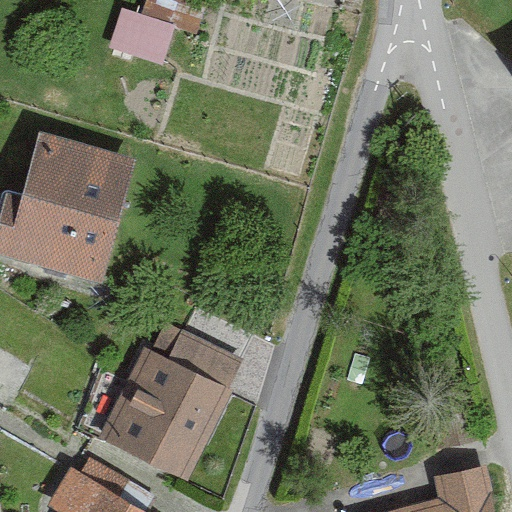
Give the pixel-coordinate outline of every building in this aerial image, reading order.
[(150,0),(149,11),(185,16),(186,0),(150,0)] [(119,8),(114,50),(171,58),(176,15),(119,8)] [(136,167),(40,140),(21,206),(7,202),(0,229),(0,261),(102,290),(136,167)] [(225,378),(141,343),(103,436),(187,470),(225,378)] [(437,503),(397,511),(498,511),(489,468),(433,481),(437,503)] [(135,511),(70,473),(47,511),(135,511)]
